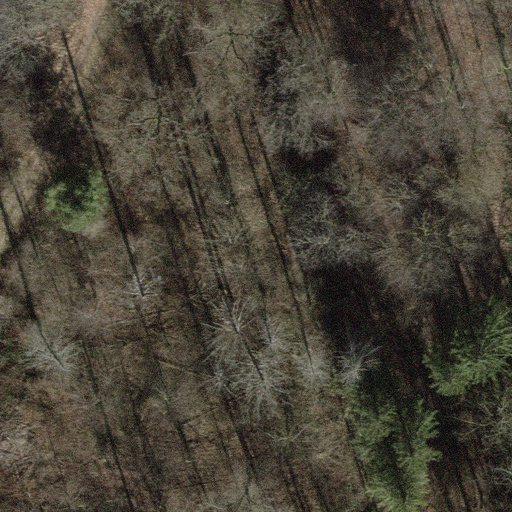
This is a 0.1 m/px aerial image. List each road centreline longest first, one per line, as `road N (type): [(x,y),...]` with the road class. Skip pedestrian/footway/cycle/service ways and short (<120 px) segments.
road 1 (track): [(373,511),(474,378),(511,179)]
road 2 (track): [(0,332),(39,267),(118,0)]
